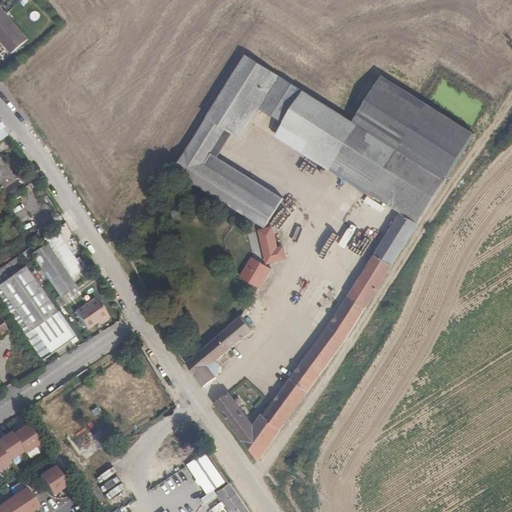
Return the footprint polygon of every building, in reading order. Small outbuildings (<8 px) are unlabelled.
[(0,6),(0,41),(11,54),(29,40),(0,6)] [(247,55),(207,118),(235,135),(241,139),(261,110),(282,77),(247,55)] [(381,76),(351,124),(445,182),(473,135),(381,76)] [(303,91),(282,77),(261,110),(280,125),(303,91)] [(351,124),(303,91),(280,125),(274,137),(400,215),(417,226),(445,182),(351,124)] [(173,172),(266,230),(285,200),(219,158),(235,135),(207,118),(173,172)] [(25,164),(27,163),(28,162),(24,155),(23,156),(20,158),(25,164)] [(0,191),(14,182),(0,161),(0,191)] [(9,189),(0,195),(5,201),(13,195),(9,189)] [(412,234),(417,226),(400,215),(395,222),(412,234)] [(224,396),(215,402),(258,461),(348,342),(344,339),(412,234),(395,222),(254,438),(224,396)] [(266,230),(259,232),(265,254),(272,252),(275,263),(290,259),(287,249),(279,251),(272,228),(266,230)] [(81,269),(55,231),(44,239),(47,244),(70,276),(81,269)] [(44,239),(28,249),(32,254),(47,244),(44,239)] [(70,276),(47,244),(32,254),(49,280),(61,298),(77,288),(70,276)] [(272,252),(265,254),(268,265),(275,263),(272,252)] [(23,253),(0,268),(0,300),(39,358),(68,340),(72,346),(77,342),(27,267),(31,264),(27,258),(23,253)] [(27,258),(31,264),(45,284),(49,280),(32,254),(27,258)] [(270,269),(253,259),(242,279),(260,289),(270,269)] [(83,267),(81,269),(70,276),(77,288),(91,279),(83,267)] [(97,318),(98,321),(108,314),(95,295),(74,309),(86,326),(97,318)] [(0,336),(9,330),(0,316),(0,336)] [(242,316),(187,364),(205,389),(217,379),(212,372),(233,354),(230,350),(253,331),(242,316)] [(13,434),(25,451),(26,453),(41,444),(28,424),(13,434)] [(56,466),(64,477),(112,446),(99,427),(51,459),(56,466)] [(0,439),(0,445),(10,461),(25,451),(13,434),(7,437),(6,435),(0,439)] [(0,445),(0,470),(12,463),(10,461),(0,445)] [(197,476),(209,466),(204,459),(191,469),(197,476)] [(56,466),(41,475),(55,495),(69,485),(64,477),(56,466)] [(99,480),(106,493),(121,486),(114,472),(99,480)] [(27,486),(12,496),(22,511),(30,511),(40,506),(27,486)] [(208,497),(217,492),(214,486),(205,492),(208,497)] [(246,511),(230,486),(219,493),(230,511),(246,511)] [(0,509),(1,511),(22,511),(12,496),(0,503),(0,509)]
